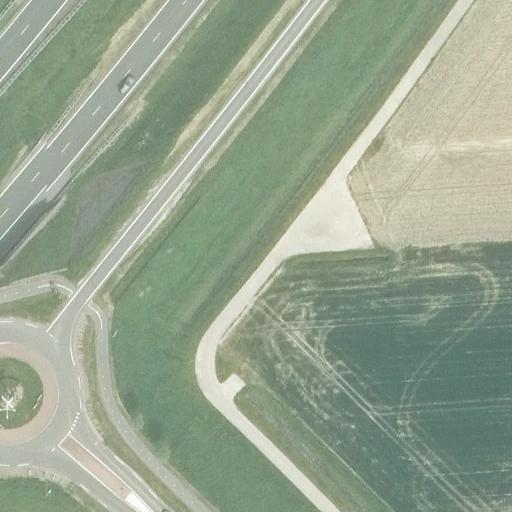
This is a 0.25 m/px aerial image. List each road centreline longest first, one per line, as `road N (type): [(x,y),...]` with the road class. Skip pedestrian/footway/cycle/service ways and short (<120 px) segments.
road 1 (trunk): [(48,339),(317,0)]
road 2 (trunk): [(0,225),(185,0)]
road 3 (secondary): [(156,511),(68,411)]
